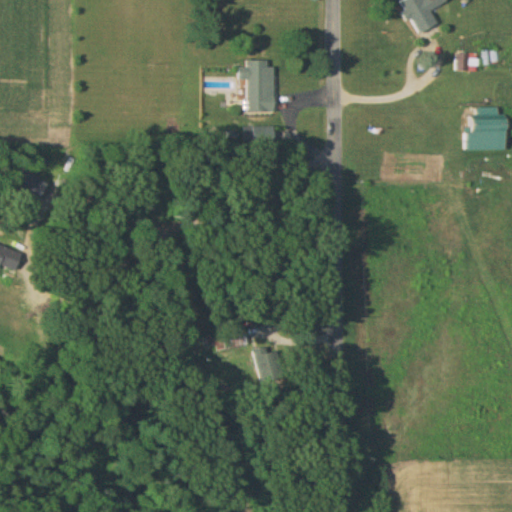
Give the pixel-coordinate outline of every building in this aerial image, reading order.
[(432,25),(425,12),(442,3),(440,0),(399,0),(396,2),(413,35),(432,25)] [(454,71),(475,71),(475,57),(454,57),(454,71)] [(242,112),(268,112),(268,62),(242,62),(242,69),(233,69),(233,81),(242,81),(242,112)] [(498,151),(497,108),(471,109),(472,117),(459,118),(460,152),(498,151)] [(241,146),(268,146),(268,127),(241,127),(241,146)] [(37,185),(17,168),(2,186),(22,203),(37,185)] [(234,330),(234,345),(242,345),(242,330),(234,330)]
